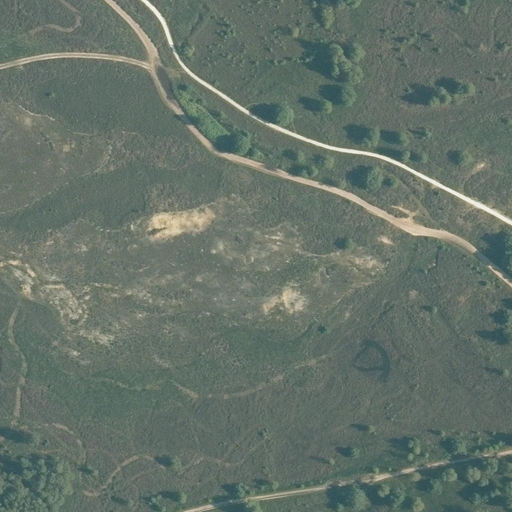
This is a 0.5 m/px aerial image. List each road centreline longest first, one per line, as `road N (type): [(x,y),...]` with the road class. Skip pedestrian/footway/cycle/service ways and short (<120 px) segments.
road 1 (track): [(108,0),(148,44),(176,108),(208,144),(451,239),(511,284)]
road 2 (track): [(511,450),(189,511)]
road 3 (track): [(159,69),(107,56),(53,56),(0,68)]
